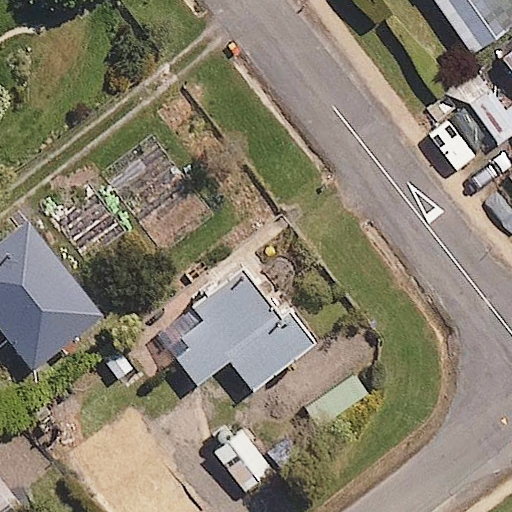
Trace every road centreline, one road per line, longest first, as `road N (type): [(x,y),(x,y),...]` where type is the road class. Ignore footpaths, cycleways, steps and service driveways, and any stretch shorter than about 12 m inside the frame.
road 1 (residential): [(511,332),(248,0)]
road 2 (residential): [(387,511),(511,415)]
